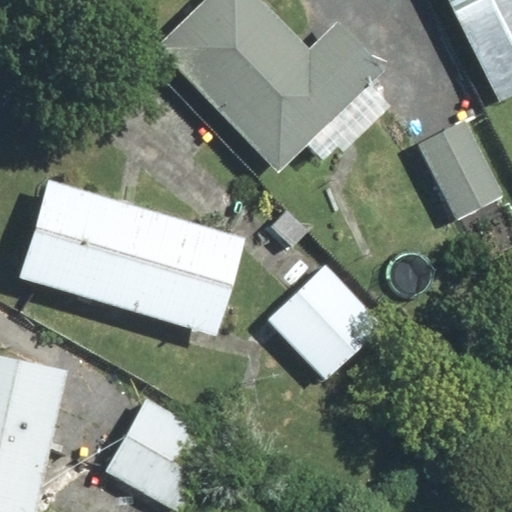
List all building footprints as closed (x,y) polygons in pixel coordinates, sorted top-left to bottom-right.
[(250,0),(186,0),(142,41),(263,171),(373,70),(325,19),(294,47),(250,0)] [(511,0),(433,0),(484,99),(511,85),(511,0)] [(495,203),(457,121),(407,144),(445,225),(495,203)] [(32,173),(2,274),(198,332),(228,231),(32,173)] [(375,326),(311,259),(250,319),(315,385),(375,326)] [(0,511),(24,511),(54,369),(0,357),(0,511)] [(138,394),(92,470),(161,511),(174,511),(217,441),(138,394)] [(511,460),(502,475),(511,481),(511,460)]
